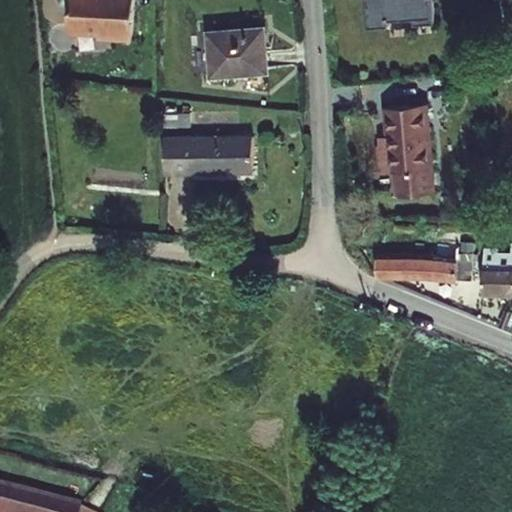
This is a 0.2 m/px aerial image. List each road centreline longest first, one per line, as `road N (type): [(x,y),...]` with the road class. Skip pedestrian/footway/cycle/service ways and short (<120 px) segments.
road 1 (residential): [(313,0),(323,258),(358,282),(511,344)]
road 2 (track): [(323,258),(56,243),(25,259),(0,293)]
